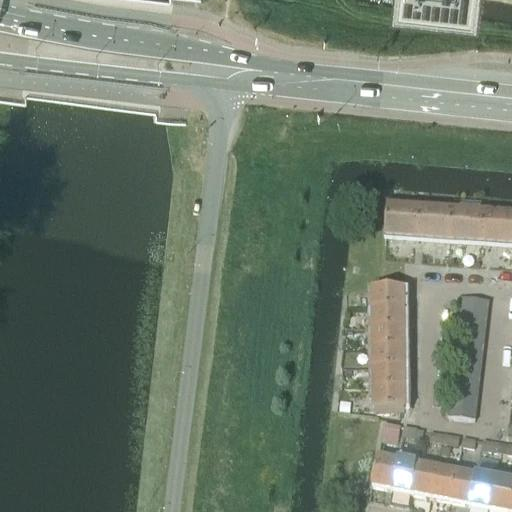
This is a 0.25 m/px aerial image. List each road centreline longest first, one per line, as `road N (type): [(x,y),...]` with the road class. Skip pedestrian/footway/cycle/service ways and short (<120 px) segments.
road 1 (unclassified): [(223,71),(172,511)]
road 2 (residential): [(504,291),(486,434),(427,425),(428,288)]
road 3 (secondary): [(511,100),(223,71)]
road 4 (secondary): [(223,71),(166,47),(0,19)]
road 5 (secondary): [(0,58),(163,76),(223,71)]
